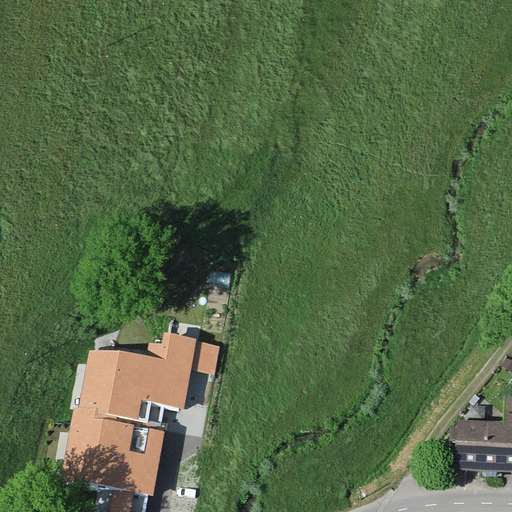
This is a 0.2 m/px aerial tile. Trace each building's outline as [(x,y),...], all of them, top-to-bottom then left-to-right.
[(178,336),(196,340),(200,325),(182,321),(178,336)] [(97,415),(96,421),(139,429),(143,410),(184,417),(197,346),(162,340),(160,352),(150,350),(147,365),(90,354),(79,412),(97,415)] [(511,399),(500,399),(500,419),(511,419),(511,399)] [(153,503),(164,439),(149,436),(144,461),(130,458),(135,433),(95,427),(96,421),(97,415),(79,412),(72,411),(59,487),(153,503)] [(511,422),(498,422),(497,434),(449,432),(447,481),(511,483),(511,422)] [(131,511),(133,504),(113,500),(110,511),(131,511)]
